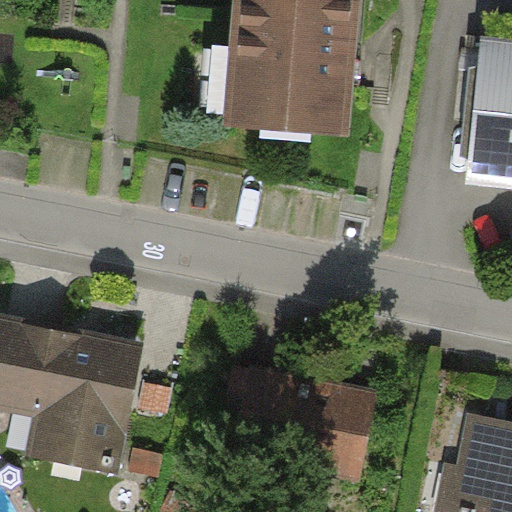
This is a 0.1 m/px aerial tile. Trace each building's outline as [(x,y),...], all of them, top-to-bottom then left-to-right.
[(363,0),(239,0),(231,128),(354,137),(363,0)] [(511,19),(486,17),(467,176),(511,180),(511,19)] [(142,344),(0,317),(0,415),(37,423),(30,461),(117,477),(142,344)] [(375,398),(267,375),(250,452),(358,475),(375,398)] [(511,511),(511,424),(471,417),(452,511),(511,511)]
